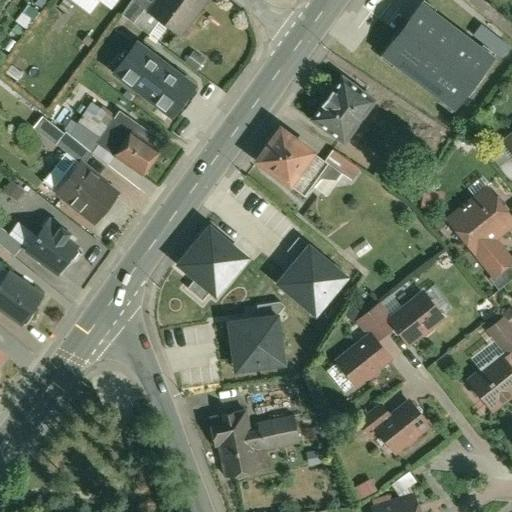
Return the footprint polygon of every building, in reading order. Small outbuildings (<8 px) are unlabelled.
[(145,0),(127,0),(119,13),(132,23),(147,2),(145,0)] [(201,0),(153,0),(146,10),(176,34),(202,0),(201,0)] [(454,108),(492,59),(420,4),(382,53),(454,108)] [(498,57),(507,45),(477,21),(467,34),(498,57)] [(107,78),(167,121),(196,81),(136,38),(107,78)] [(314,121),(348,146),(380,103),(345,78),(314,121)] [(94,139),(138,172),(153,151),(144,144),(151,135),(116,109),(94,139)] [(511,124),(498,135),(511,154),(511,124)] [(279,128),(257,161),(305,194),(327,161),(279,128)] [(61,151),(78,164),(88,150),(62,130),(52,144),(61,151)] [(37,184),(89,223),(114,190),(78,164),(61,151),(37,184)] [(511,219),(486,184),(441,216),(469,253),(472,251),(489,275),(508,261),(491,238),(511,222),(511,219)] [(421,187),(416,202),(435,209),(441,194),(421,187)] [(44,220),(22,250),(54,273),(76,243),(44,220)] [(215,296),(247,258),(209,226),(177,265),(215,296)] [(0,247),(9,255),(18,244),(0,229),(0,247)] [(315,316),(347,277),(308,246),(277,284),(315,316)] [(511,257),(508,261),(489,275),(484,278),(493,290),(511,275),(511,257)] [(0,275),(0,312),(16,324),(39,292),(5,268),(0,275)] [(387,313),(384,316),(392,326),(406,343),(441,316),(420,288),(387,313)] [(353,319),(365,333),(367,332),(374,340),(392,326),(384,316),(387,313),(377,300),(353,319)] [(482,328),(499,351),(504,358),(511,351),(511,331),(499,314),(482,328)] [(235,373),(285,365),(277,316),(227,323),(235,373)] [(365,333),(332,358),(353,385),(388,358),(374,340),(367,332),(365,333)] [(499,351),(463,378),(488,410),(511,391),(511,367),(504,358),(499,351)] [(373,428),(392,453),(427,426),(405,397),(384,413),(370,424),(373,428)] [(370,424),(384,413),(376,402),(353,419),(365,435),(373,428),(370,424)] [(216,443),(223,475),(252,470),(248,452),(287,444),(282,422),(244,429),(240,408),(210,414),(211,419),(206,420),(210,444),(216,443)] [(368,478),(351,487),(357,499),(374,490),(368,478)] [(416,511),(411,493),(367,506),(369,511),(416,511)]
